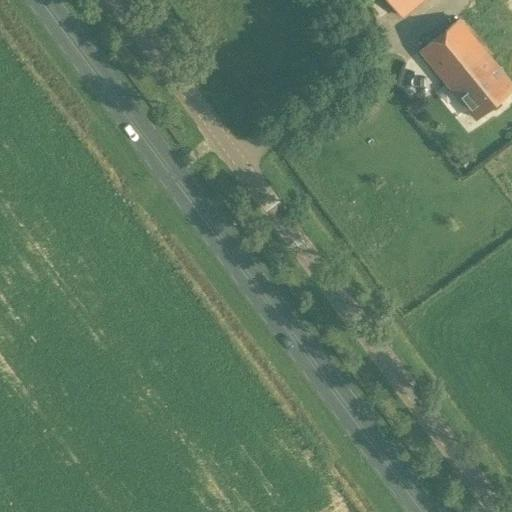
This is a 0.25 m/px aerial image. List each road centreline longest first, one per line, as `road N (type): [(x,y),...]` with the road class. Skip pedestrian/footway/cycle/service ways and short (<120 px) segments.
road 1 (unclassified): [(496,511),(217,135)]
road 2 (primary): [(421,511),(167,172)]
road 3 (primary): [(167,172),(34,0)]
road 4 (unclassified): [(217,135),(117,0)]
